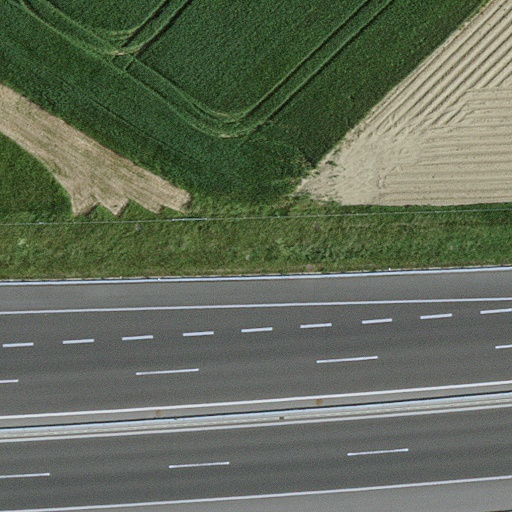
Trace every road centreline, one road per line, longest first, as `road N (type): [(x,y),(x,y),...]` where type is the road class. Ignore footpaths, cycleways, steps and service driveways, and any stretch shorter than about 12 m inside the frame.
road 1 (motorway): [(511,345),(0,381)]
road 2 (motorway): [(0,476),(511,440)]
road 3 (track): [(0,105),(137,192)]
